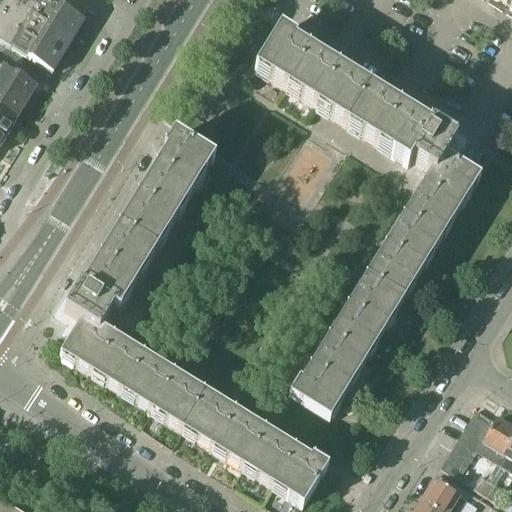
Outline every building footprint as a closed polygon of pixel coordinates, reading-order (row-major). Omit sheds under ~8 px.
[(0,0),(0,45),(45,73),(52,77),(84,25),(43,0),(0,0)] [(511,0),(504,0),(501,5),(511,11),(511,0)] [(376,351),(383,338),(386,334),(383,332),(391,319),(394,321),(406,302),(403,300),(410,288),(413,289),(479,183),(445,162),(456,144),(431,129),(427,135),(292,51),(296,45),(279,35),(254,76),(407,170),(411,164),(435,179),(383,262),(305,388),(299,384),(289,401),(329,425),(330,423),(328,421),(336,409),(338,410),(349,394),(346,392),(354,379),(357,381),(368,363),(365,362),(373,349),(376,351)] [(0,113),(17,124),(38,90),(0,66),(0,113)] [(0,150),(17,124),(0,113),(0,150)] [(60,361),(151,418),(153,415),(166,422),(164,425),(182,437),(184,434),(197,442),(196,445),(212,455),(213,452),(226,460),(225,463),(243,474),(244,471),(257,479),(255,482),(272,492),(274,490),(287,498),(285,500),(301,511),(326,471),(310,461),(306,467),(97,338),(112,314),(119,318),(214,165),(174,140),(164,156),(170,160),(85,296),(79,292),(64,316),(81,326),(60,361)] [(488,435),(495,425),(477,414),(471,424),(488,435)] [(481,445),(476,454),(475,456),(496,469),(511,443),(511,431),(497,422),(495,425),(488,435),(482,444),(481,445)] [(482,444),(488,435),(471,424),(465,433),(482,444)] [(476,454),(481,445),(482,444),(465,433),(459,443),(476,454)] [(0,456),(4,459),(13,443),(3,437),(0,441),(0,456)] [(470,464),(475,456),(476,454),(459,443),(453,453),(470,464)] [(511,443),(496,469),(511,479),(511,443)] [(464,473),(470,464),(453,453),(447,463),(464,473)] [(458,483),(464,473),(447,463),(441,472),(458,483)] [(478,480),(472,491),(479,496),(486,485),(478,480)] [(422,505),(432,511),(462,511),(466,505),(434,485),(422,505)] [(486,485),(479,496),(486,500),(493,490),(486,485)] [(16,511),(0,502),(0,511),(16,511)] [(511,511),(511,506),(504,502),(499,510),(502,511),(511,511)]
